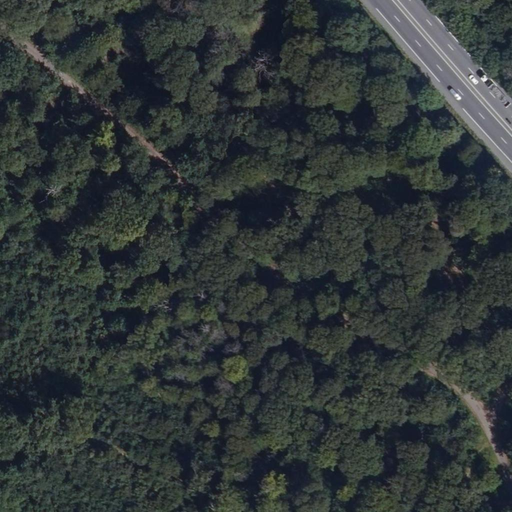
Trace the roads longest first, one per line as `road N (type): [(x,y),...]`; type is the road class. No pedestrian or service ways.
road 1 (track): [(511,485),(494,415),(273,274),(114,119),(0,22)]
road 2 (unknown): [(246,511),(0,393)]
road 3 (motorway): [(380,0),(511,148)]
road 4 (motorway): [(511,117),(410,0)]
